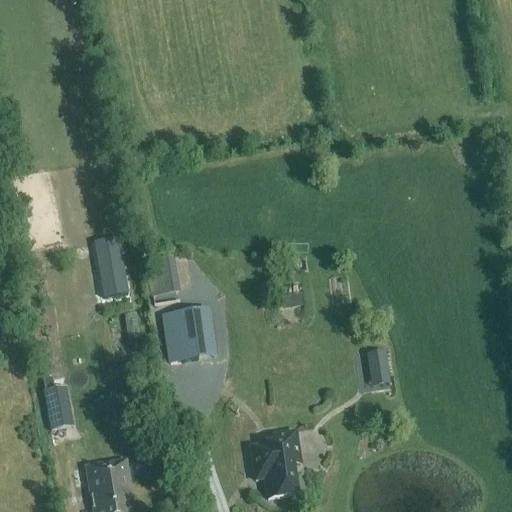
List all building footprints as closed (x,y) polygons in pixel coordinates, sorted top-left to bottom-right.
[(125,283),(118,240),(97,244),(105,287),(101,287),(104,302),(128,297),(125,283)] [(299,306),(298,296),(280,299),(281,308),(299,306)] [(190,311),(163,316),(170,363),(198,359),(190,311)] [(134,316),(123,318),(128,342),(139,340),(134,316)] [(290,400),(320,395),(309,324),(278,328),(290,400)] [(73,429),(66,389),(43,393),(51,433),(73,429)] [(248,449),(254,485),(263,484),(266,504),(274,502),(274,503),(299,500),(294,470),(302,469),(297,433),(271,437),(272,445),(248,449)] [(92,511),(134,511),(125,460),(84,467),(90,497),(92,497),(94,509),(92,509),(92,511)]
